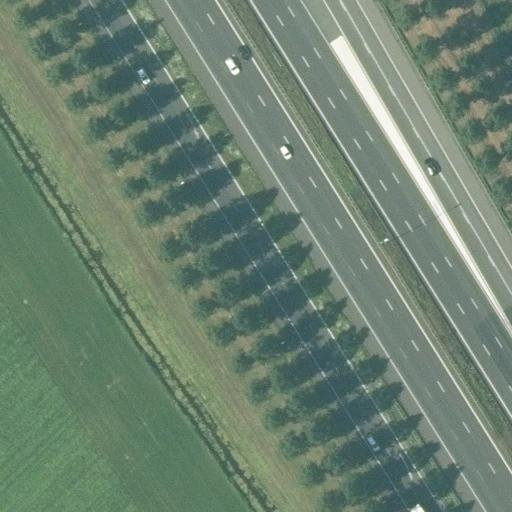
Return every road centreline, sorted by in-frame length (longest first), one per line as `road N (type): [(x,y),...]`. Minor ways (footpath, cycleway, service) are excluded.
road 1 (motorway): [(103,0),(430,511)]
road 2 (motorway): [(191,0),(511,511)]
road 3 (motorway): [(511,375),(271,0)]
road 4 (motorway): [(511,365),(339,0)]
